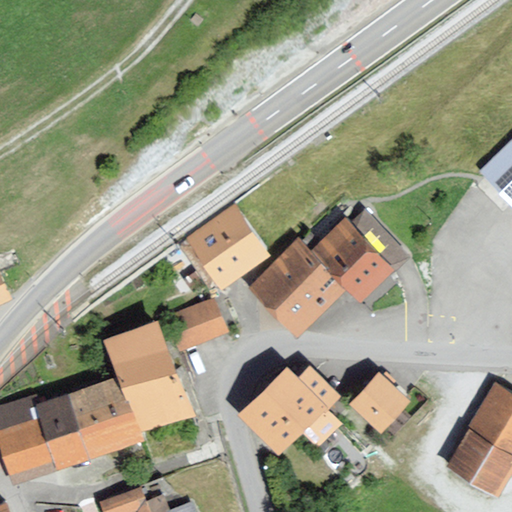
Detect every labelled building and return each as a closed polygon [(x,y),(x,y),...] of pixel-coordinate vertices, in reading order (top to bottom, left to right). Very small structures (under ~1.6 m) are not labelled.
[(511,144),(483,172),(511,201),(511,144)] [(274,245),(241,204),(197,239),(230,281),(274,245)] [(396,267),(348,220),(318,250),(366,297),(396,267)] [(347,290),(306,245),(259,287),(300,332),(347,290)] [(0,266),(0,296),(11,292),(0,266)] [(228,332),(215,301),(172,318),(183,352),(228,332)] [(161,322),(106,342),(119,378),(138,434),(194,415),(161,322)] [(328,408),(289,370),(242,416),(280,459),(328,408)] [(413,400),(381,373),(355,404),(388,431),(413,400)] [(37,394),(0,406),(0,437),(15,484),(141,442),(138,434),(119,378),(41,404),(37,394)] [(511,393),(497,385),(474,426),(511,447),(511,393)] [(322,439),(341,419),(333,412),(314,431),(322,439)] [(496,490),(511,461),(511,447),(474,426),(452,466),(496,490)] [(141,487),(100,501),(103,511),(136,511),(137,511),(136,511),(198,511),(193,501),(171,510),(162,494),(147,499),(141,487)] [(0,511),(8,511),(1,492),(0,491),(0,511)]
